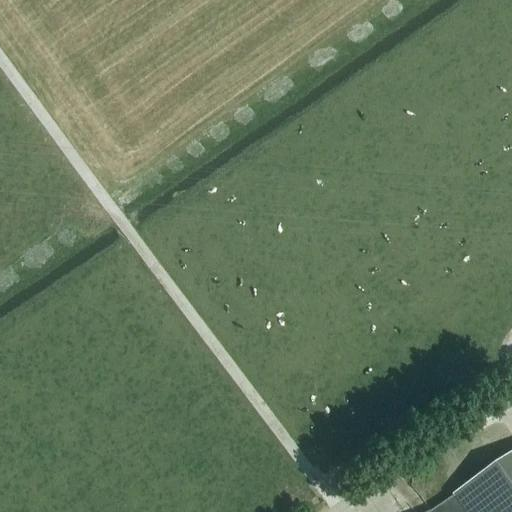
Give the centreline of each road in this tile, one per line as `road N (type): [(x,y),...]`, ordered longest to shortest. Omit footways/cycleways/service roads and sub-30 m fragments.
road 1 (track): [(0,58),(337,509)]
road 2 (track): [(378,481),(511,387),(511,344)]
